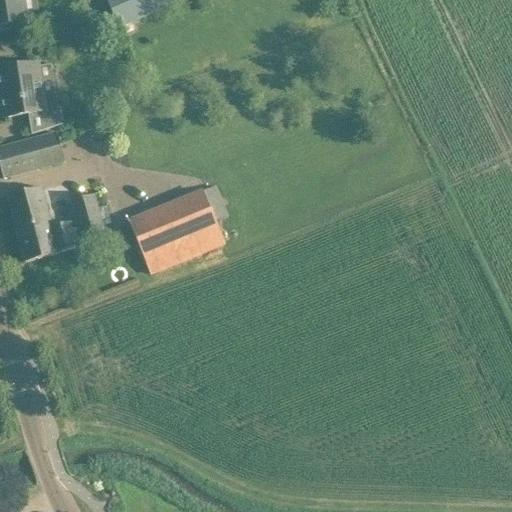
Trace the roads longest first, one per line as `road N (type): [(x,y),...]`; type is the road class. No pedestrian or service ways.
road 1 (track): [(511,511),(284,502),(127,435),(77,427),(0,456)]
road 2 (tertiary): [(63,511),(0,322)]
